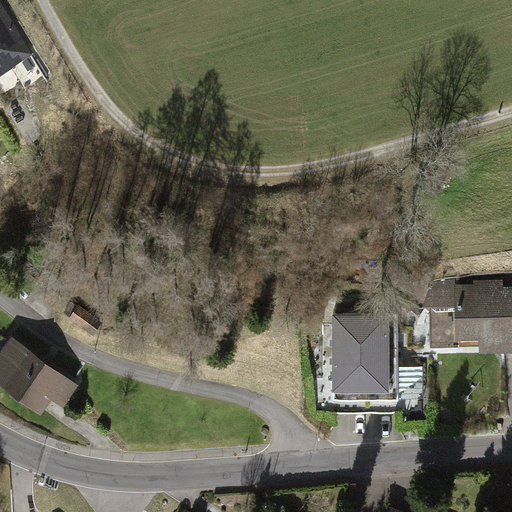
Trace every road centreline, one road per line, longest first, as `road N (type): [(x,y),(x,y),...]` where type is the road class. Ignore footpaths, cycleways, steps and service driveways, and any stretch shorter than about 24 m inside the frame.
road 1 (track): [(511,116),(312,170),(246,175),(187,161),(124,125),(77,65),(44,0)]
road 2 (residential): [(300,467),(296,427),(247,397),(63,342),(0,292)]
road 3 (tertiary): [(0,437),(96,474),(187,477),(300,467)]
road 4 (tertiary): [(300,467),(511,450)]
